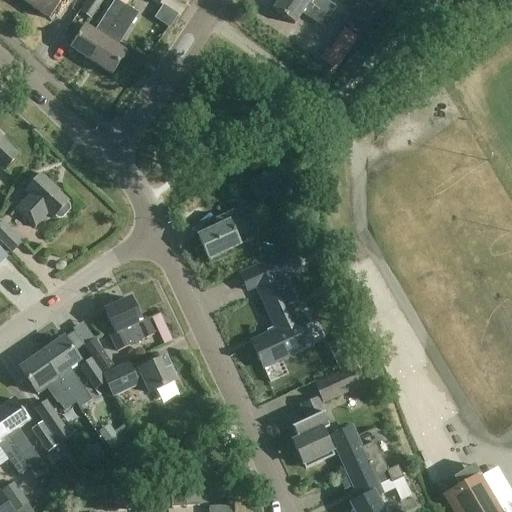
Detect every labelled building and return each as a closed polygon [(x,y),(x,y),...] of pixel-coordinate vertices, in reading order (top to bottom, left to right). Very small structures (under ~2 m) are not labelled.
[(31,0),(27,7),(48,21),(62,0),(66,3),(67,0),(31,0)] [(88,0),(80,13),(90,20),(103,0),(88,0)] [(164,0),(145,0),(158,9),(164,0)] [(294,25),(302,14),(323,28),(329,19),(320,12),(301,0),(278,0),(272,10),(294,25)] [(329,19),(336,9),(322,0),(322,1),(321,0),(301,0),(320,12),(329,19)] [(68,50),(90,64),(125,10),(113,2),(92,34),(83,28),(68,50)] [(136,17),(125,10),(90,64),(110,78),(124,56),(115,49),(136,17)] [(359,35),(368,22),(352,11),(343,24),(359,35)] [(327,50),(320,61),(334,71),(357,38),(343,29),(329,51),(327,50)] [(344,69),(355,76),(365,62),(354,55),(344,69)] [(0,137),(0,168),(4,172),(18,156),(0,139),(0,138),(1,138),(0,137)] [(248,183),(257,204),(282,192),(273,172),(248,183)] [(61,220),(69,211),(69,207),(66,205),(68,203),(58,194),(59,192),(40,175),(24,192),(28,196),(14,210),(35,230),(48,216),(52,220),(55,217),(57,220),(61,220)] [(198,238),(207,258),(210,265),(241,251),(234,236),(255,227),(246,207),(213,222),(216,230),(198,238)] [(0,224),(0,243),(11,254),(21,244),(0,224)] [(262,370),(312,347),(301,322),(297,324),(280,287),(284,285),(280,277),(298,269),(291,253),(240,277),(247,292),(256,288),(276,333),(251,344),(262,370)] [(117,353),(153,336),(146,321),(141,323),(130,299),(104,311),(115,334),(109,336),(117,353)] [(168,312),(157,316),(166,345),(178,341),(168,312)] [(42,357),(75,405),(79,410),(91,401),(68,370),(79,363),(64,342),(63,342),(58,340),(51,345),(52,350),(42,357)] [(83,348),(102,374),(112,367),(94,340),(83,348)] [(64,412),(75,405),(42,357),(20,373),(35,394),(37,396),(46,390),(57,405),(58,404),(64,412)] [(78,368),(93,390),(104,383),(100,377),(101,377),(89,360),(78,368)] [(103,378),(113,399),(145,384),(150,395),(161,390),(165,398),(169,400),(176,397),(177,393),(173,385),(176,384),(165,360),(139,372),(140,373),(133,376),(128,366),(103,378)] [(354,366),(314,385),(322,403),(363,385),(354,366)] [(13,400),(0,409),(0,426),(29,469),(36,479),(47,472),(32,450),(31,450),(17,430),(29,422),(13,400)] [(303,466),(330,453),(328,447),(332,445),(329,439),(325,440),(321,432),(329,428),(316,401),(301,408),(308,422),(293,430),(298,442),(293,444),(303,466)] [(35,410),(58,444),(69,437),(45,403),(35,410)] [(30,431),(46,453),(57,446),(41,423),(30,431)] [(0,449),(13,467),(19,476),(29,469),(0,426),(0,449)] [(123,427),(113,433),(122,446),(131,440),(123,427)] [(353,486),(353,487),(388,472),(375,443),(360,450),(350,429),(329,439),(332,445),(328,447),(330,453),(331,452),(330,452),(335,449),(348,477),(339,481),(344,490),(353,486)] [(94,445),(82,453),(90,465),(102,456),(94,445)] [(380,511),(374,499),(382,496),(383,495),(379,487),(390,482),(394,490),(400,502),(411,497),(403,480),(397,468),(388,472),(353,487),(359,500),(350,504),(353,509),(350,511),(349,511),(380,511)] [(168,473),(171,508),(198,506),(196,471),(168,473)] [(13,483),(0,492),(13,511),(15,511),(27,504),(13,483)] [(447,499),(454,511),(489,511),(473,484),(447,499)] [(114,486),(115,511),(129,511),(128,486),(114,486)] [(0,511),(13,511),(0,492),(0,511)]
